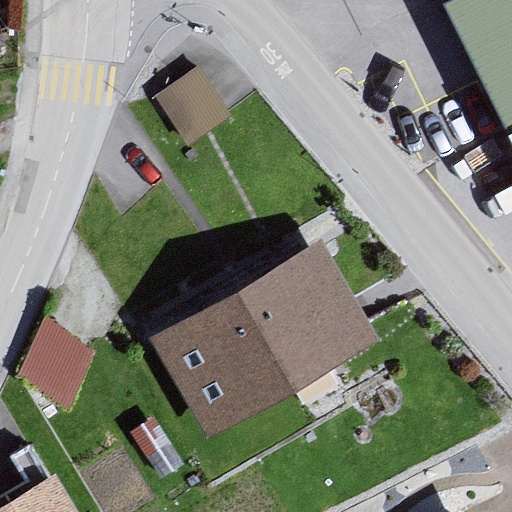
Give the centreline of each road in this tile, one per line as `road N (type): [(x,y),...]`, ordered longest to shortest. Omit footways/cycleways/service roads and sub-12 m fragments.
road 1 (residential): [(511,342),(231,0)]
road 2 (residential): [(85,0),(86,57),(59,160),(0,312)]
